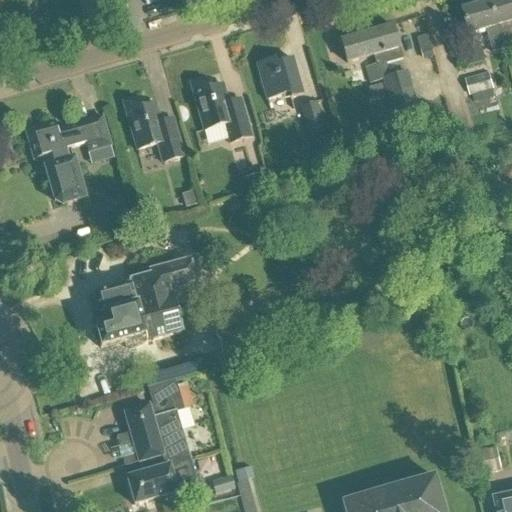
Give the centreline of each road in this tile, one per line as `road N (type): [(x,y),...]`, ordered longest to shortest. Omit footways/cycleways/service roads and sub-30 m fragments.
road 1 (residential): [(0,85),(285,0)]
road 2 (tertiary): [(28,511),(0,387)]
